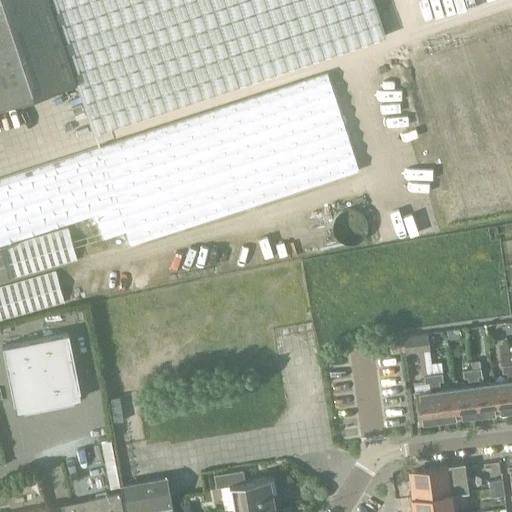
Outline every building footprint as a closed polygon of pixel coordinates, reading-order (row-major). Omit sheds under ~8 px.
[(0,0),(0,106),(75,81),(47,0),(0,0)] [(47,0),(75,81),(92,133),(385,36),(384,35),(372,0),(47,0)] [(0,177),(0,243),(95,213),(103,238),(125,230),(130,244),(359,170),(326,72),(101,145),(0,177)] [(0,280),(9,278),(9,279),(77,260),(67,226),(0,246),(0,280)] [(54,270),(0,285),(0,319),(64,302),(54,270)] [(68,332),(2,345),(15,411),(81,398),(68,332)] [(403,335),(399,336),(401,353),(406,352),(418,351),(422,376),(423,376),(424,383),(429,382),(429,388),(414,390),(418,422),(438,419),(431,365),(431,363),(429,350),(429,346),(427,333),(403,335)] [(507,378),(492,380),(497,412),(511,409),(511,378),(510,364),(508,352),(499,353),(501,365),(502,372),(507,371),(507,378)] [(480,360),(471,361),(472,368),(478,414),(497,412),(492,380),(478,382),(477,374),(481,374),(480,367),(480,360)] [(431,365),(438,419),(458,417),(454,385),(439,387),(438,380),(442,379),(442,372),(441,364),(431,365)] [(468,383),(454,385),(458,417),(478,414),(472,368),(462,370),(463,377),(467,377),(468,383)] [(114,422),(123,420),(119,396),(110,398),(114,422)] [(110,438),(101,440),(110,487),(119,485),(110,438)] [(464,464),(408,471),(412,498),(450,493),(467,491),(464,464)] [(228,485),(232,511),(274,504),(270,476),(245,480),(243,469),(213,474),(216,487),(228,485)] [(173,511),(167,475),(119,483),(124,511),(173,511)] [(502,479),(488,480),(489,488),(503,487),(502,479)] [(503,487),(489,488),(490,496),(504,495),(503,487)] [(70,511),(123,511),(119,491),(68,502),(70,511)] [(412,498),(410,499),(412,511),(452,511),(450,493),(412,498)] [(70,511),(68,502),(45,507),(46,511),(70,511)]
